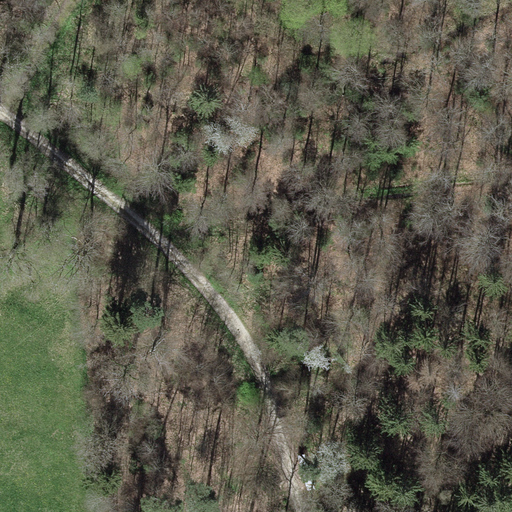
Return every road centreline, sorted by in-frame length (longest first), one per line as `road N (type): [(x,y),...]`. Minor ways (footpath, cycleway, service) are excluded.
road 1 (track): [(0,118),(131,214),(237,331),(299,511)]
road 2 (track): [(76,0),(0,113)]
